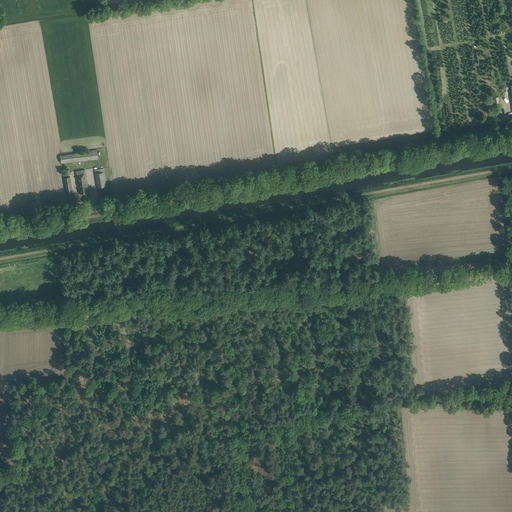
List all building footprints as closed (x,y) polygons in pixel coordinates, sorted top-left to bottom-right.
[(508,116),(499,117),(500,127),(510,125),(508,116)] [(98,158),(97,151),(60,155),(61,163),(98,158)] [(79,181),(77,181),(79,194),(88,192),(85,170),(76,171),(77,178),(78,178),(79,181)] [(95,173),(97,187),(106,186),(104,172),(95,173)] [(64,178),(66,192),(72,192),(70,177),(64,178)]
